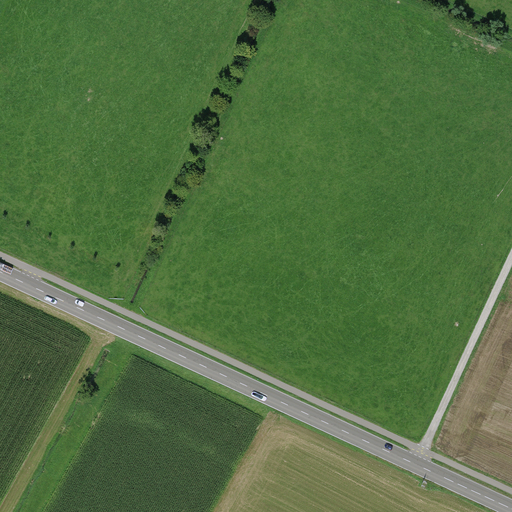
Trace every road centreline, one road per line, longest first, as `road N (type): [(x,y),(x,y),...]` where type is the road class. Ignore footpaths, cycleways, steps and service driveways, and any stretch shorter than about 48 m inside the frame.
road 1 (primary): [(0,271),(511,508)]
road 2 (track): [(416,464),(511,257)]
